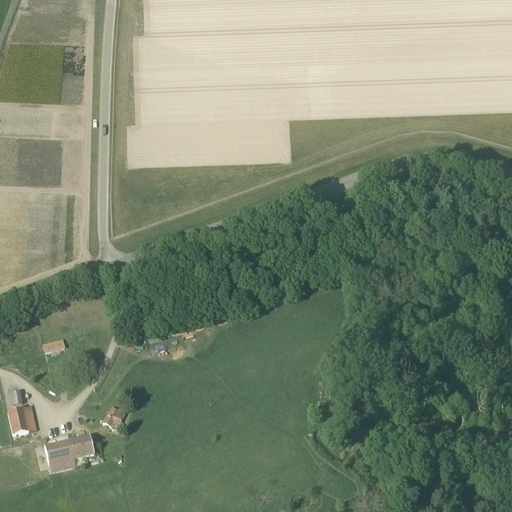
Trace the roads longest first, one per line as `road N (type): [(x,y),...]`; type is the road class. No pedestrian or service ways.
road 1 (unclassified): [(111,268),(393,165),(440,160),(511,178)]
road 2 (unclassified): [(111,268),(104,253),(108,0)]
road 3 (residential): [(0,374),(47,409),(82,405),(119,329),(121,291),(111,268)]
